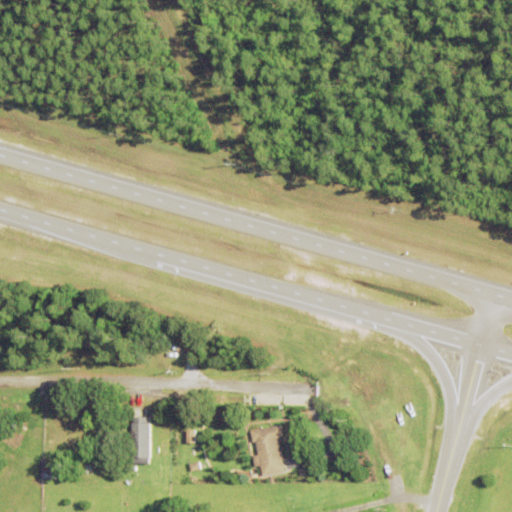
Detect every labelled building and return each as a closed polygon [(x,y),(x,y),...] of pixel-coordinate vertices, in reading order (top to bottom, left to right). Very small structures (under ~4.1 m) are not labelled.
[(151,421),(150,456),(149,456),(149,462),(134,462),(134,455),(132,455),(133,421),(133,415),(149,415),(149,421),(151,421)] [(263,475),(260,464),(255,465),(253,454),(258,453),(256,441),(253,441),(250,430),(282,422),(285,436),(278,437),(286,470),(263,475)] [(4,441),(13,423),(26,430),(17,447),(4,441)] [(42,477),(42,460),(66,461),(66,478),(42,477)] [(189,462),(199,460),(201,468),(191,470),(189,462)]
